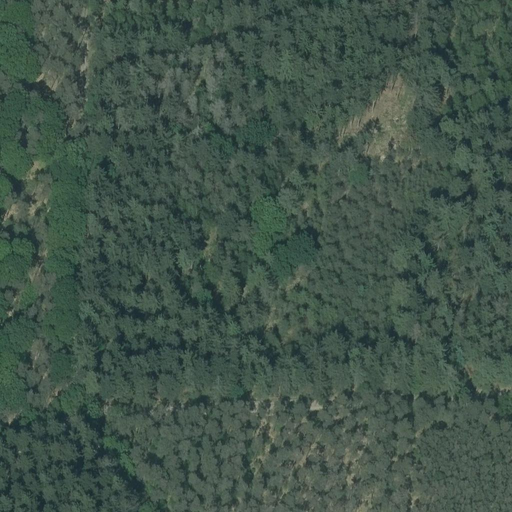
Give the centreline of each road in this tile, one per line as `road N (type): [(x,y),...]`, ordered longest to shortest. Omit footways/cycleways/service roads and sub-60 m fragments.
road 1 (track): [(0,447),(84,416),(511,396)]
road 2 (track): [(85,0),(68,422)]
road 3 (track): [(389,0),(81,88)]
